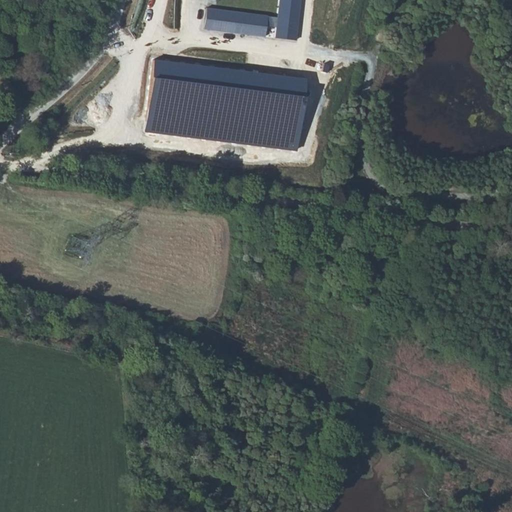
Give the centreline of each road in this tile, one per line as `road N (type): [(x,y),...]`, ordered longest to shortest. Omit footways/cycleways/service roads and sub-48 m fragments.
road 1 (track): [(0,160),(244,205),(511,235)]
road 2 (unclassified): [(0,145),(107,32),(116,0)]
